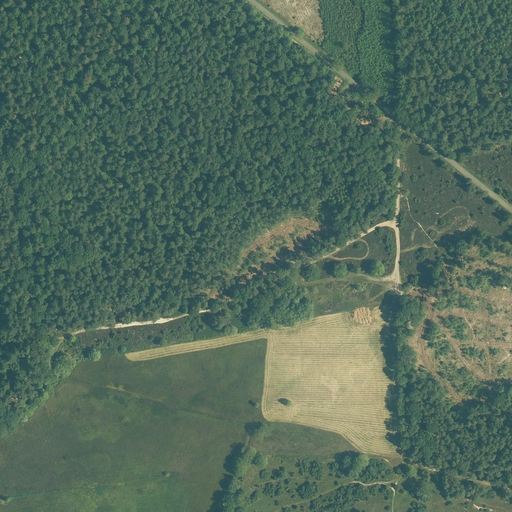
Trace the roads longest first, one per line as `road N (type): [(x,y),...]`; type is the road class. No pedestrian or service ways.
road 1 (track): [(53,0),(124,63),(191,102),(238,102),(264,89),(273,133),(299,135),(355,164),(399,175),(435,247),(485,282)]
road 2 (track): [(0,114),(34,331),(61,337),(231,306),(289,276)]
road 3 (track): [(22,256),(124,244),(186,219),(320,137),(399,128)]
road 4 (unclassified): [(511,210),(253,0)]
road 5 (track): [(511,88),(399,120),(397,220)]
road 6 (track): [(485,282),(492,410),(460,477)]
road 7 (track): [(420,467),(408,456),(398,285)]
road 8 (track): [(289,276),(397,220)]
